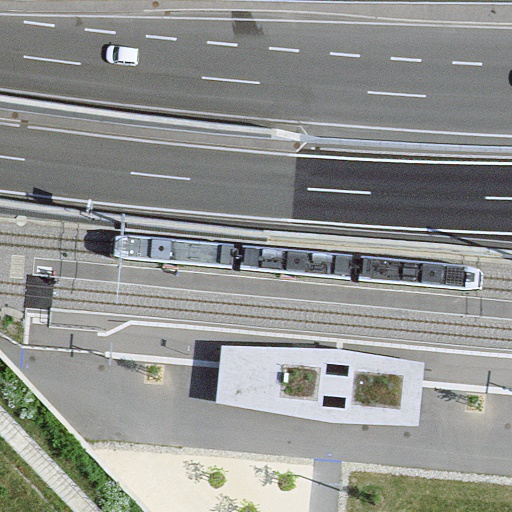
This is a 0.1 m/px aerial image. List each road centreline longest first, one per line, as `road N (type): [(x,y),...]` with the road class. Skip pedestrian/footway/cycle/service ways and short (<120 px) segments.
road 1 (motorway): [(511,100),(245,81),(0,52)]
road 2 (motorway): [(0,158),(328,192),(511,200)]
